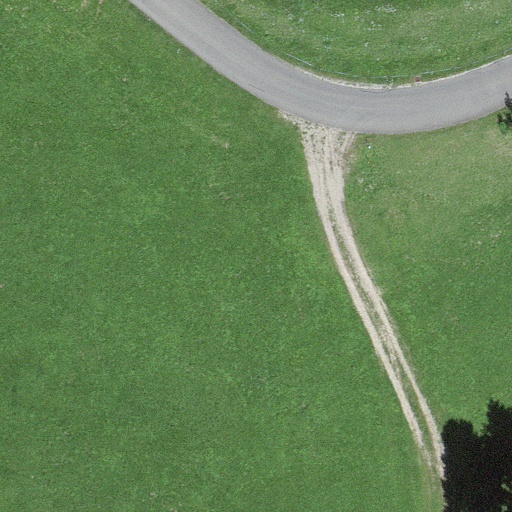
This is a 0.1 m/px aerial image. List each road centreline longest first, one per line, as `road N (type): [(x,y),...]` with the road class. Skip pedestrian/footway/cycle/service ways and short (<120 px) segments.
road 1 (track): [(316,104),(330,204),(448,511)]
road 2 (unclassified): [(158,0),(247,66),(348,117),(450,114),(511,82)]
